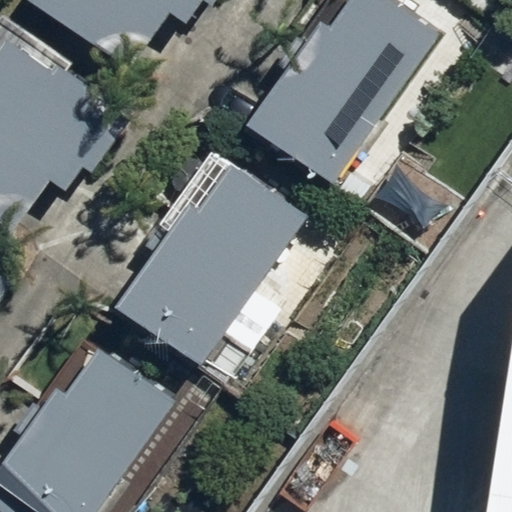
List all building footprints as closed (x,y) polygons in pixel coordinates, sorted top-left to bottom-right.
[(212,0),(66,0),(154,62),(195,5),(204,12),(212,0)] [(361,172),(463,22),(430,0),(349,0),(273,112),(361,172)] [(486,0),(498,9),(504,0),(486,0)] [(148,96),(19,4),(0,31),(0,197),(36,223),(74,170),(88,180),(148,96)] [(223,353),(330,206),(246,145),(139,292),(223,353)] [(0,320),(35,268),(0,245),(0,320)] [(66,511),(112,511),(197,388),(199,385),(121,332),(92,376),(84,371),(13,476),(66,511)]
